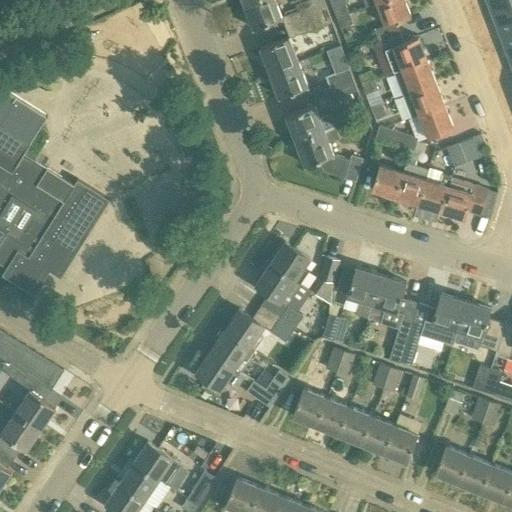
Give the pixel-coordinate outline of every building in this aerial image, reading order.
[(283,17),(277,0),(254,0),(246,3),(255,28),(283,17)] [(300,18),(326,8),(323,0),(305,0),(295,4),(300,18)] [(384,0),(378,2),(387,25),(373,30),(377,40),(399,32),(396,22),(412,16),(405,0),(384,0)] [(511,0),(489,0),(494,12),(511,4),(511,0)] [(336,18),(348,14),(345,4),(333,8),(336,18)] [(511,4),(494,12),(503,36),(511,32),(511,4)] [(332,22),(326,8),(300,18),(305,31),(332,22)] [(352,22),(348,14),(336,18),(340,27),(352,22)] [(403,43),(399,32),(377,40),(382,52),(386,50),(395,72),(428,60),(420,37),(403,43)] [(511,32),(503,36),(511,59),(511,32)] [(271,72),(300,61),(291,36),(262,47),(271,72)] [(437,82),(428,60),(395,72),(403,95),(437,82)] [(309,86),(300,61),(271,72),(280,97),(309,86)] [(330,88),(353,79),(349,68),(326,77),(330,88)] [(362,85),(374,80),(370,70),(358,74),(362,85)] [(353,79),(330,88),(334,99),(357,90),(353,79)] [(374,80),(362,85),(365,94),(377,89),(374,80)] [(437,82),(403,95),(411,116),(421,113),(421,114),(445,104),(437,82)] [(0,263),(6,267),(2,274),(34,294),(49,270),(60,277),(109,199),(79,179),(75,184),(26,152),(49,115),(1,84),(0,85),(0,263)] [(454,127),(445,104),(421,114),(430,136),(454,127)] [(332,114),(321,118),(317,105),(287,115),(297,140),(336,125),(332,114)] [(184,158),(198,152),(184,114),(170,120),(184,158)] [(336,125),(297,140),(306,165),(320,159),(324,170),(344,177),(355,181),(363,158),(351,154),(350,159),(335,154),(330,142),(340,138),(336,125)] [(379,125),(376,138),(414,150),(418,137),(379,125)] [(451,156),(462,152),(458,142),(446,147),(453,166),(455,165),(451,156)] [(462,152),(451,156),(455,165),(466,161),(462,152)] [(406,162),(403,170),(380,162),(372,188),(396,196),(407,162),(406,162)] [(407,162),(396,196),(419,203),(427,177),(426,177),(429,169),(407,162)] [(438,181),(427,177),(419,203),(442,211),(452,177),(453,176),(441,172),(438,181)] [(452,177),(442,211),(465,218),(467,210),(480,215),(489,189),(452,177)] [(286,241),(271,263),(300,283),(309,270),(305,267),(311,259),(286,241)] [(332,281),(339,259),(326,255),(319,278),(332,281)] [(300,283),(271,263),(257,284),(270,293),(262,305),(280,319),(289,306),(282,300),(287,293),(291,296),(300,283)] [(357,267),(356,270),(343,266),(336,289),(349,293),(345,306),(357,309),(356,314),(369,318),(382,275),(357,267)] [(382,275),(369,318),(380,321),(385,307),(398,311),(407,282),(382,275)] [(423,324),(420,334),(453,343),(457,329),(458,329),(467,301),(441,293),(437,308),(429,306),(424,319),(424,320),(423,324)] [(407,299),(398,327),(389,359),(401,362),(419,303),(407,299)] [(467,301),(458,329),(481,336),(479,345),(496,350),(495,354),(496,354),(506,322),(489,317),(492,308),(467,301)] [(419,303),(401,362),(411,365),(418,342),(419,338),(420,334),(423,324),(424,320),(424,319),(429,306),(419,303)] [(262,305),(253,318),(240,309),(225,329),(255,350),(263,337),(265,338),(270,330),(272,331),(280,319),(262,305)] [(329,313),(322,336),(341,341),(348,318),(329,313)] [(511,324),(506,322),(496,354),(511,359),(511,324)] [(255,350),(225,329),(211,350),(236,368),(236,367),(242,359),(246,363),(255,350)] [(6,333),(0,342),(0,357),(3,359),(16,339),(6,333)] [(25,345),(16,339),(3,359),(5,361),(12,365),(25,345)] [(25,345),(12,365),(22,371),(34,351),(25,345)] [(236,368),(211,350),(196,371),(221,389),(227,380),(232,383),(241,370),(236,367),(236,368)] [(343,350),(339,361),(346,364),(350,352),(343,350)] [(44,357),(34,351),(22,371),(31,377),(44,357)] [(350,352),(346,364),(354,367),(358,355),(350,352)] [(53,363),(44,357),(31,377),(40,383),(53,363)] [(375,360),(371,372),(378,375),(382,363),(375,360)] [(12,365),(5,361),(0,368),(31,390),(16,411),(42,428),(57,406),(36,392),(42,384),(40,383),(31,377),(22,371),(12,365)] [(53,363),(40,383),(42,384),(51,390),(63,369),(53,363)] [(382,363),(378,375),(386,377),(390,366),(382,363)] [(483,391),(490,368),(479,364),(472,387),(483,391)] [(502,371),(490,368),(483,391),(495,395),(502,371)] [(398,369),(394,380),(402,383),(406,371),(398,369)] [(278,370),(269,384),(266,387),(277,395),(289,378),(278,370)] [(266,387),(254,379),(246,390),(269,407),(277,395),(266,387)] [(318,387),(305,420),(321,427),(334,394),(318,387)] [(334,394),(321,427),(337,433),(350,400),(334,394)] [(473,394),(469,406),(477,408),(481,397),(473,394)] [(481,397),(477,408),(484,411),(488,399),(481,397)] [(350,400),(337,433),(352,439),(366,406),(350,400)] [(366,406),(352,439),(368,446),(381,413),(366,406)] [(0,431),(0,447),(13,457),(21,446),(27,450),(42,428),(16,411),(1,433),(0,431)] [(381,413),(368,446),(385,452),(398,419),(381,413)] [(444,436),(430,471),(449,478),(462,443),(444,436)] [(148,442),(134,462),(159,479),(173,459),(148,442)] [(462,443),(449,478),(466,485),(480,450),(462,443)] [(0,488),(12,471),(7,467),(13,457),(0,447),(0,488)] [(480,450),(466,485),(483,492),(497,457),(480,450)] [(511,463),(497,457),(483,492),(500,499),(511,468),(511,463)] [(134,462),(120,483),(145,500),(159,479),(134,462)] [(511,468),(500,499),(511,503),(511,468)] [(187,497),(198,504),(215,477),(204,470),(187,497)] [(222,481),(218,488),(228,494),(233,488),(222,481)] [(136,511),(145,500),(120,483),(106,502),(119,511),(118,511),(136,511)] [(218,488),(214,495),(224,501),(228,494),(218,488)] [(214,495),(209,502),(220,508),(224,501),(214,495)] [(192,511),(198,504),(187,497),(181,506),(189,511),(192,511)] [(209,502),(205,509),(210,511),(217,511),(220,508),(209,502)]
